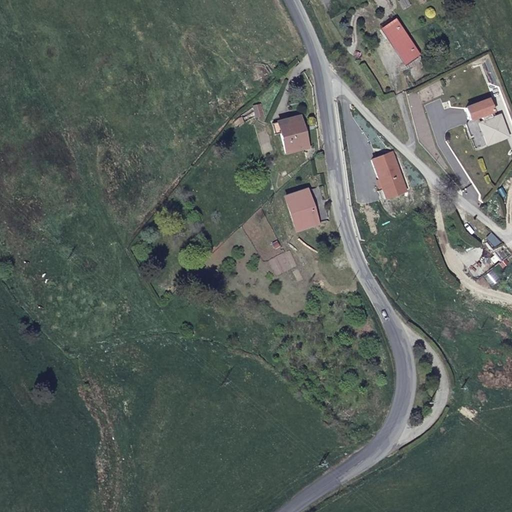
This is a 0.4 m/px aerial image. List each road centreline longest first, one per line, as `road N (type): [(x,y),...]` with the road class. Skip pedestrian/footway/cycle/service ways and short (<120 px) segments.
road 1 (secondary): [(320,80),(344,217),(398,344),(404,380),(394,427),(287,511)]
road 2 (residential): [(511,240),(351,90),(320,80)]
